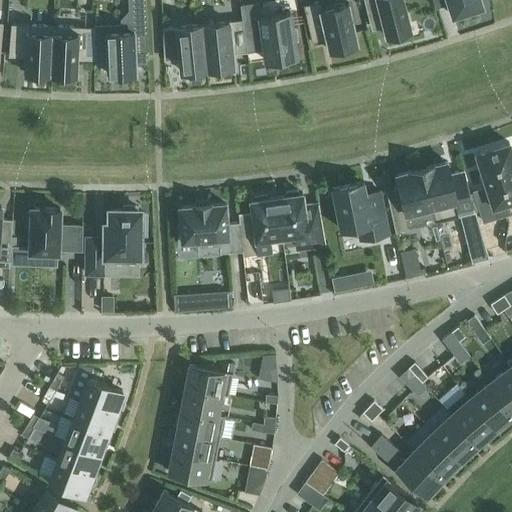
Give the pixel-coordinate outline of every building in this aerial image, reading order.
[(403,0),(363,0),(370,25),(382,22),(386,36),(411,29),(403,0)] [(432,0),(435,7),(448,3),(452,16),(482,6),(480,0),(432,0)] [(242,20),(246,48),(247,52),(264,49),(266,61),(296,57),(294,40),(297,40),(296,28),(292,29),(290,12),(261,16),(259,1),(240,4),(242,20)] [(319,1),(303,4),(312,42),(327,38),(329,50),(357,44),(348,3),(321,9),(319,1)] [(242,20),(202,24),(207,69),(233,66),(231,50),(246,48),(242,20)] [(50,73),(52,25),(11,23),(8,56),(25,57),(24,72),(29,72),(29,76),(45,77),(45,73),(50,73)] [(120,31),(106,31),(108,74),(135,73),(135,57),(148,56),(146,23),(120,24),(120,31)] [(207,69),(202,24),(162,28),(164,56),(179,55),(181,72),(207,69)] [(94,27),(52,25),(50,73),(77,74),(77,59),(94,60),(94,27)] [(501,203),(511,199),(511,151),(509,142),(476,153),(487,187),(474,191),(483,221),(505,214),(501,203)] [(421,167),(435,222),(474,212),(463,169),(450,173),(447,161),(434,165),(434,164),(421,167)] [(435,222),(421,167),(409,170),(409,171),(396,174),(399,186),(386,189),(395,232),(435,222)] [(371,192),(366,193),(363,181),(332,188),(340,229),(357,226),(360,239),(388,233),(380,190),(371,192)] [(276,197),(282,242),(283,242),(282,236),(293,234),(295,236),(297,248),(325,244),(318,203),(304,205),(302,193),(298,193),(298,189),(285,191),(285,195),(276,197)] [(239,222),(242,251),(243,255),(271,251),(270,243),(282,242),(276,197),(267,198),(267,194),(254,196),(254,200),(250,200),(252,212),(238,214),(239,222)] [(220,252),(242,251),(239,222),(227,223),(225,203),(211,204),(211,203),(194,205),(180,207),(181,224),(177,224),(179,244),(199,242),(199,239),(219,237),(220,252)] [(0,260),(9,261),(12,219),(0,218),(0,216),(1,206),(0,205),(0,260)] [(105,223),(105,237),(86,237),(86,273),(103,273),(104,255),(140,255),(140,234),(146,234),(146,213),(140,213),(140,209),(136,209),(136,205),(123,205),(122,209),(110,209),(110,223),(105,223)] [(31,208),(31,211),(27,211),(26,226),(31,226),(30,251),(58,252),(58,248),(65,249),(82,250),(82,225),(66,224),(66,226),(59,226),(60,208),(42,207),(42,208),(31,208)] [(398,242),(400,254),(417,250),(414,237),(398,242)] [(256,298),(256,277),(244,277),(244,298),(256,298)] [(229,290),(211,291),(212,308),(230,307),(229,290)] [(504,294),(497,299),(503,309),(510,304),(504,294)] [(503,309),(497,299),(490,303),(497,313),(503,309)] [(466,321),(482,343),(490,338),(474,315),(466,321)] [(458,326),(451,331),(459,341),(465,336),(458,326)] [(459,341),(451,331),(445,336),(452,346),(459,341)] [(222,361),(220,370),(232,372),(234,363),(222,361)] [(414,361),(408,367),(417,376),(422,370),(414,361)] [(185,386),(228,394),(232,372),(220,370),(189,364),(185,386)] [(511,368),(510,366),(490,381),(511,410),(511,368)] [(417,376),(408,367),(402,372),(410,381),(417,376)] [(48,386),(56,389),(62,379),(55,376),(48,386)] [(80,399),(115,412),(123,390),(88,378),(80,399)] [(511,410),(490,381),(470,397),(495,428),(511,413),(511,410)] [(56,389),(48,386),(43,396),(50,400),(56,389)] [(228,395),(228,394),(185,386),(181,407),(224,415),(217,413),(221,394),(228,395)] [(265,401),(277,403),(278,394),(266,393),(265,401)] [(495,428),(470,397),(450,413),(475,441),(477,443),(495,428)] [(115,412),(80,399),(73,419),(107,432),(115,412)] [(374,400),(368,406),(377,414),(383,408),(374,400)] [(377,414),(368,406),(363,412),(371,420),(377,414)] [(177,428),(220,437),(224,415),(181,407),(177,428)] [(26,425),(34,427),(40,417),(33,413),(26,425)] [(477,443),(475,441),(450,413),(432,431),(459,460),(477,443)] [(263,423),(275,424),(276,416),(264,415),(263,423)] [(107,432),(73,419),(65,439),(99,452),(107,432)] [(274,432),(275,424),(263,423),(262,431),(274,432)] [(34,427),(26,425),(21,434),(28,438),(34,427)] [(216,458),(220,437),(177,428),(173,450),(216,458)] [(459,460),(432,431),(414,449),(442,477),(459,460)] [(349,444),(340,437),(335,443),(344,451),(349,444)] [(99,452),(65,439),(57,460),(92,473),(99,452)] [(13,448),(9,455),(16,459),(20,452),(13,448)] [(426,495),(442,477),(414,449),(396,468),(426,495)] [(211,480),(216,458),(173,450),(169,472),(211,480)] [(256,466),(267,469),(269,461),(258,458),(256,466)] [(310,475),(305,481),(322,494),(338,472),(322,459),(310,475)] [(92,473),(57,460),(49,481),(84,494),(92,473)] [(3,465),(0,469),(0,477),(4,479),(10,469),(3,465)] [(265,477),(267,469),(256,466),(254,473),(265,477)] [(366,494),(389,511),(411,511),(419,503),(382,474),(366,494)] [(322,494),(305,481),(296,493),(320,510),(328,498),(322,494)] [(238,484),(234,496),(251,501),(255,489),(238,484)] [(34,508),(41,511),(74,511),(77,507),(45,488),(34,508)] [(152,510),(156,511),(201,511),(202,511),(164,490),(152,510)] [(351,511),(389,511),(366,494),(351,511)]
